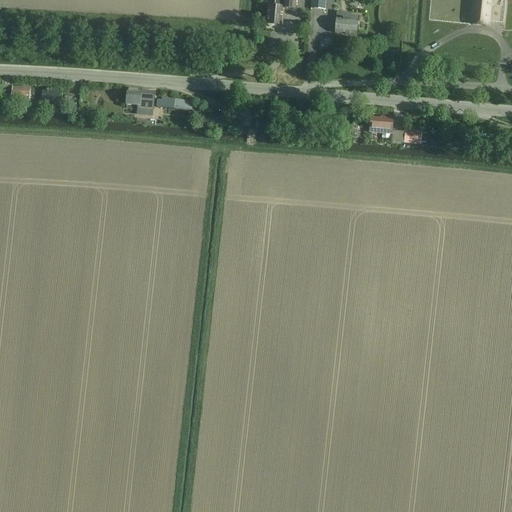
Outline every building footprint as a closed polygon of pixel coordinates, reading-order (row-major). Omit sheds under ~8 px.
[(274,0),(274,6),(268,5),(267,25),(268,25),(269,27),(273,27),(275,26),(281,27),(283,9),(295,10),(295,0),(274,0)] [(326,0),(311,0),(311,9),(325,10),(326,0)] [(490,0),(474,0),(472,25),(488,26),(490,0)] [(349,19),(337,18),(336,33),(351,34),(351,35),(357,36),(359,16),(349,15),(349,19)] [(2,87),(1,98),(21,99),(21,101),(30,102),(30,95),(33,95),(33,90),(30,90),(30,88),(2,87)] [(155,93),(127,90),(126,106),(137,107),(136,116),(153,117),(155,93)] [(61,103),(62,92),(42,91),(42,101),(51,102),(51,109),(59,109),(59,103),(61,103)] [(156,108),(162,108),(192,111),(193,101),(162,98),(161,101),(157,100),(156,108)] [(210,123),(210,125),(228,127),(229,116),(205,115),(205,123),(210,123)] [(380,119),(371,118),(369,134),(392,136),(394,117),(381,116),(380,119)] [(404,143),(404,144),(420,145),(422,131),(405,130),(405,136),(404,143)] [(393,132),(392,143),(403,144),(403,142),(404,143),(405,136),(404,136),(404,133),(393,132)]
